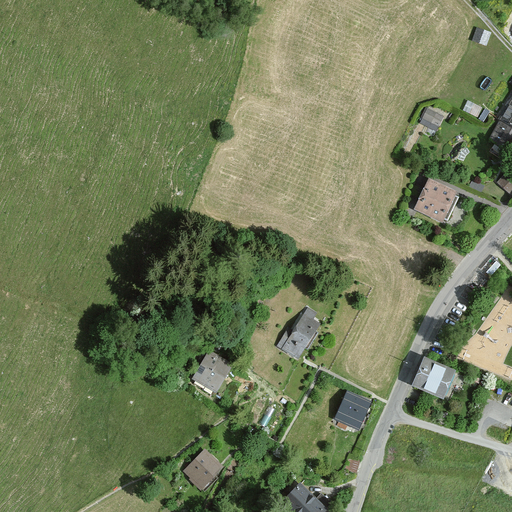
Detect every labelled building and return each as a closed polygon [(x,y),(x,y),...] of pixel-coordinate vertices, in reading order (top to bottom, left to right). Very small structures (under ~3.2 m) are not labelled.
[(489,35),(477,33),(475,44),(487,46),(489,35)] [(511,103),(491,137),(511,150),(511,103)] [(444,117),(425,108),(419,121),(438,130),(444,117)] [(511,169),(508,166),(495,181),(509,193),(511,190),(511,169)] [(459,191),(428,178),(414,210),(445,223),(459,191)] [(287,331),(279,345),(299,358),(305,348),(308,349),(318,332),(315,330),(318,324),(312,320),(316,313),(308,309),(293,334),(287,331)] [(209,349),(189,378),(213,393),(232,364),(209,349)] [(427,359),(416,388),(442,398),(453,370),(427,359)] [(347,391),(335,418),(360,429),(372,402),(347,391)] [(202,452),(181,475),(200,493),(222,471),(202,452)] [(326,511),(299,488),(283,506),(290,511),(326,511)]
